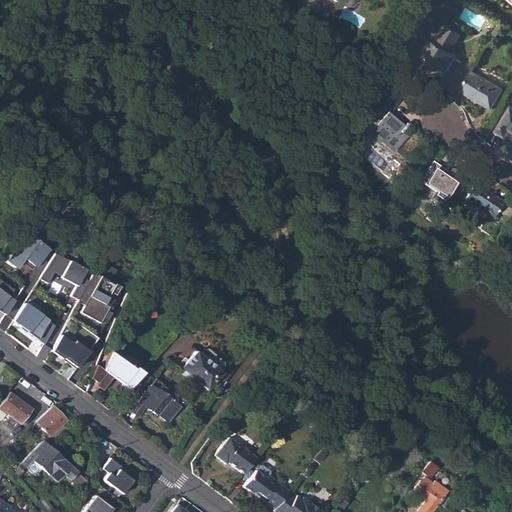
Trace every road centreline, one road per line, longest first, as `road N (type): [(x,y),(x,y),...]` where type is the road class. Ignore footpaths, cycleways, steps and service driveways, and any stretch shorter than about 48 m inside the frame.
road 1 (track): [(408,0),(305,122),(273,213),(289,248),(366,243),(389,252),(399,266),(395,308),(431,370),(458,400),(511,431)]
road 2 (track): [(285,277),(273,213),(205,111),(112,0)]
road 3 (residential): [(166,473),(0,347)]
